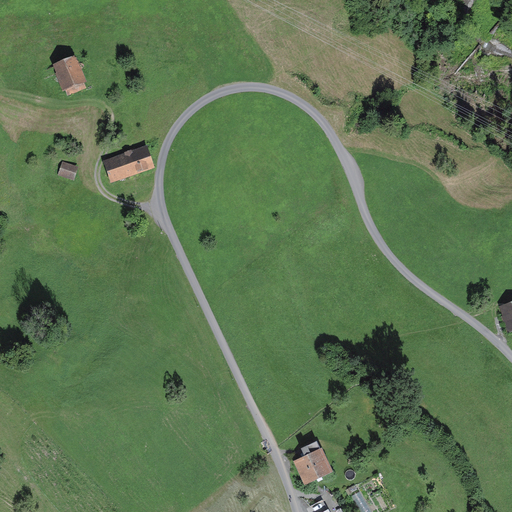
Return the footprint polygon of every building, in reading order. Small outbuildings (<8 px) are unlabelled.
[(86,82),(76,56),(53,65),(63,91),(86,82)] [(154,168),(146,146),(104,160),(111,183),(154,168)] [(74,181),(79,167),(63,162),(58,175),(74,181)] [(511,332),(511,302),(499,307),(507,334),(511,332)] [(337,469),(325,444),(295,459),(308,484),(337,469)]
